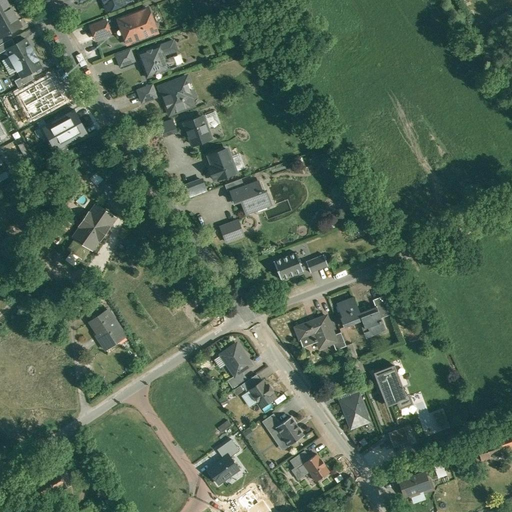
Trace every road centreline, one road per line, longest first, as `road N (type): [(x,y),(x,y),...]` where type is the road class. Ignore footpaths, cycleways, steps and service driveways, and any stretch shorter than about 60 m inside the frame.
road 1 (residential): [(248,316),(112,119),(44,0)]
road 2 (residential): [(511,212),(248,316)]
road 3 (residential): [(385,511),(248,316)]
road 4 (unknown): [(0,314),(54,274),(73,274),(89,241),(126,205)]
road 5 (residential): [(133,389),(0,478)]
road 6 (residential): [(187,511),(195,498),(191,472),(133,389)]
road 7 (residential): [(248,316),(133,389)]
